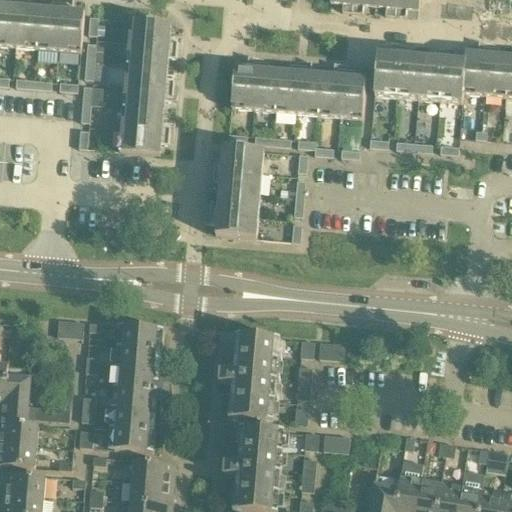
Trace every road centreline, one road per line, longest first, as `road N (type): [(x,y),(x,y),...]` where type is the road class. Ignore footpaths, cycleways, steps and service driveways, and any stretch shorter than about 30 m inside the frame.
road 1 (tertiary): [(471,320),(270,300)]
road 2 (tertiary): [(113,282),(189,304),(270,300)]
road 3 (tertiary): [(270,300),(190,280),(113,282)]
